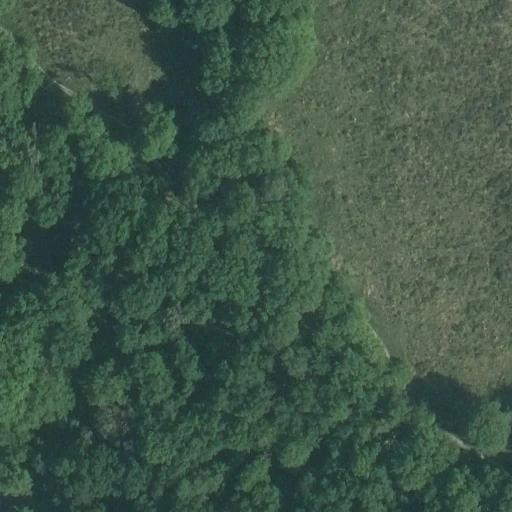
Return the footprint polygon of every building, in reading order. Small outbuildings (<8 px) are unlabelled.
[(81,269),(88,274),(93,268),(86,263),(81,269)] [(116,295),(122,289),(105,273),(99,280),(116,295)] [(25,318),(43,339),(59,326),(42,305),(25,318)] [(131,318),(102,328),(119,377),(148,367),(131,318)] [(36,365),(62,394),(86,372),(60,343),(36,365)] [(103,395),(81,413),(97,432),(120,414),(103,395)]
